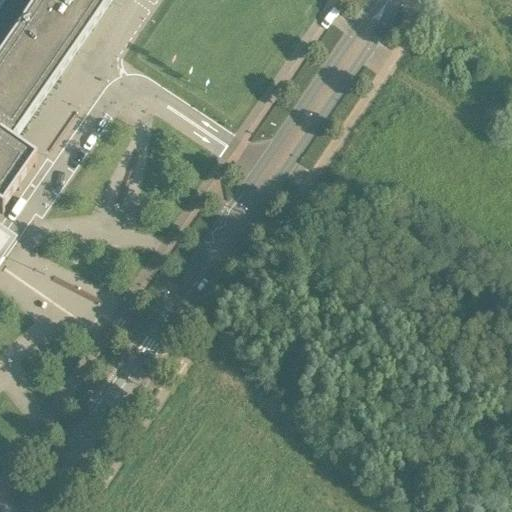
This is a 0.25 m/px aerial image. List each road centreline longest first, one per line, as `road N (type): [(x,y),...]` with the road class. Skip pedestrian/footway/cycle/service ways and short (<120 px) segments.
road 1 (secondary): [(380,0),(259,166),(196,276)]
road 2 (secondary): [(196,276),(229,247),(321,113)]
road 3 (residential): [(511,184),(438,175),(321,113)]
road 4 (secondary): [(98,423),(196,276)]
road 5 (secondary): [(321,113),(393,0)]
